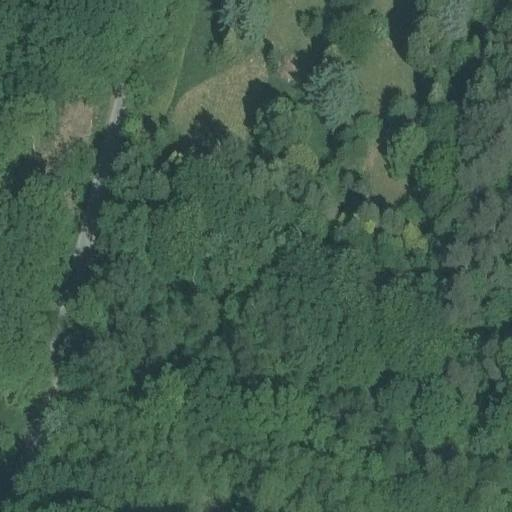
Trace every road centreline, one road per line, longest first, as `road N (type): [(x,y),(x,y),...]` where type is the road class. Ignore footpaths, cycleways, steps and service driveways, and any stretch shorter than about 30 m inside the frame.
road 1 (unclassified): [(152,0),(15,511)]
road 2 (track): [(99,200),(511,456)]
